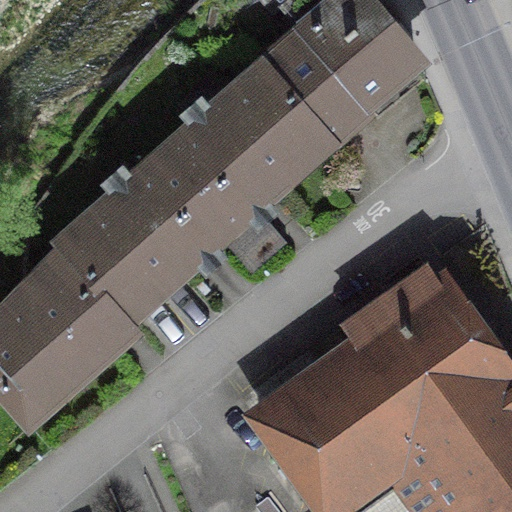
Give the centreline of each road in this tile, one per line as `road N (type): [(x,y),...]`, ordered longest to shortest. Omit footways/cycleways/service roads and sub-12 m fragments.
road 1 (residential): [(506,114),(25,511)]
road 2 (tertiary): [(506,114),(456,0)]
